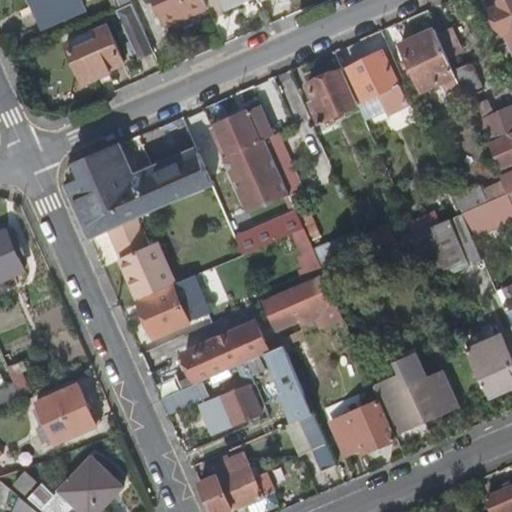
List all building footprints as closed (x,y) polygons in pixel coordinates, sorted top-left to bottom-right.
[(77,0),(32,0),(45,29),(83,12),(77,0)] [(109,0),(115,13),(116,12),(132,5),(129,0),(109,0)] [(208,14),(201,0),(152,0),(166,32),(208,14)] [(219,0),(226,13),(255,0),(219,0)] [(511,0),(509,0),(491,9),(511,58),(511,0)] [(116,12),(137,63),(154,55),(132,5),(116,12)] [(106,30),(65,47),(83,86),(110,74),(108,70),(122,64),(106,30)] [(455,75),(436,34),(401,49),(422,96),(442,88),(446,98),(461,90),(457,81),(455,75)] [(382,55),(349,71),(363,103),(357,106),(358,108),(366,125),(383,116),(384,118),(406,109),(382,55)] [(455,75),(457,81),(461,90),(467,103),(484,96),(471,68),(455,75)] [(357,106),(342,72),(309,86),(317,103),(311,106),(319,124),(358,108),(357,106)] [(452,116),(444,98),(437,101),(445,119),(452,116)] [(488,102),(478,107),(484,121),(494,116),(488,102)] [(511,107),(494,116),(484,121),(494,146),(503,169),(511,164),(511,107)] [(289,197),(251,112),(217,127),(212,129),(219,144),(249,214),(289,197)] [(65,186),(90,242),(107,235),(137,222),(214,190),(197,152),(134,181),(120,148),(72,169),(65,186)] [(511,195),(511,173),(500,179),(508,197),(511,195)] [(498,174),(452,194),(462,217),(469,214),(508,197),(500,179),(498,174)] [(469,214),(462,217),(472,240),(511,221),(511,205),(508,197),(469,214)] [(309,211),(298,217),(304,231),(310,245),(322,240),(309,211)] [(295,235),(304,231),(298,217),(296,213),(236,239),(243,257),(292,236),(295,235)] [(472,240),(462,217),(416,237),(431,271),(437,284),(482,263),(472,240)] [(137,222),(107,235),(138,304),(175,288),(156,246),(149,249),(137,222)] [(414,233),(409,222),(391,230),(389,225),(369,234),(376,250),(414,233)] [(295,235),(315,281),(324,277),(310,245),(304,231),(295,235)] [(5,233),(0,235),(0,282),(22,272),(5,233)] [(315,281),(295,235),(292,236),(302,257),(297,260),(301,270),(297,273),(303,286),(315,281)] [(259,326),(226,340),(199,352),(183,359),(193,380),(196,387),(212,380),(215,379),(248,365),(264,358),(266,357),(284,349),(300,342),(293,325),(337,305),(324,277),(315,281),(303,286),(279,297),(287,313),(259,326)] [(194,279),(175,288),(176,290),(140,305),(154,341),(211,316),(194,279)] [(511,302),(511,287),(511,288),(501,293),(507,305),(511,302)] [(287,313),(279,297),(251,309),(259,326),(287,313)] [(345,323),(337,305),(293,325),(300,342),(345,323)] [(467,355),(487,399),(511,388),(511,361),(502,339),(467,355)] [(284,349),(266,357),(295,425),(314,416),(284,349)] [(270,372),(264,358),(248,365),(254,379),(270,372)] [(24,364),(7,371),(14,386),(21,401),(32,396),(24,375),(28,373),(24,364)] [(168,369),(150,377),(155,388),(161,403),(179,395),(176,388),(168,369)] [(376,392),(382,407),(396,439),(414,430),(417,437),(429,431),(426,425),(457,411),(443,377),(409,393),(403,380),(376,392)] [(179,395),(161,403),(167,417),(220,393),(215,379),(212,380),(196,387),(179,395)] [(193,380),(176,388),(179,395),(196,387),(193,380)] [(0,410),(21,401),(14,386),(0,392),(0,410)] [(264,418),(252,387),(207,404),(211,414),(205,417),(214,438),(264,418)] [(78,390),(33,409),(41,427),(36,429),(42,441),(44,439),(49,448),(94,429),(78,390)] [(366,457),(398,443),(396,439),(382,407),(333,428),(348,461),(364,453),(366,457)] [(295,425),(287,428),(300,458),(314,452),(324,475),(338,469),(314,416),(295,425)] [(217,479),(202,486),(204,490),(213,511),(239,511),(247,509),(248,511),(275,511),(280,510),(274,496),(276,495),(268,476),(254,481),(244,458),(214,472),(217,479)] [(41,484),(27,500),(40,511),(104,511),(124,490),(89,459),(55,497),(41,484)] [(26,475),(14,489),(25,498),(37,484),(26,475)] [(511,511),(511,488),(488,499),(493,511),(511,511)] [(32,511),(22,502),(16,511),(32,511)]
